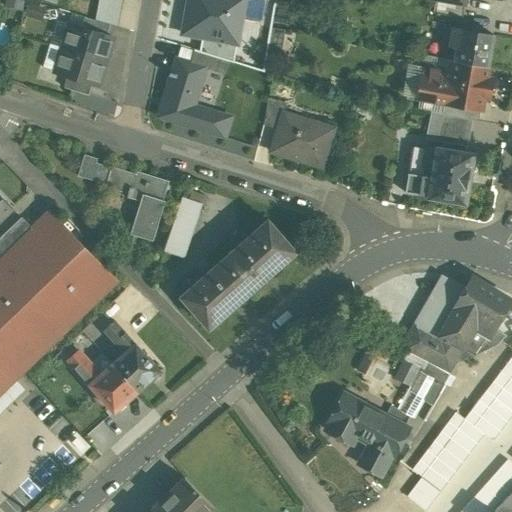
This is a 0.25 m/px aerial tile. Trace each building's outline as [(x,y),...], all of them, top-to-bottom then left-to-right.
[(122,1),(117,0),(97,0),(96,8),(120,13),(122,1)] [(236,45),(237,45),(244,0),(186,0),(181,35),(202,39),(236,45)] [(464,6),(438,1),(436,14),(462,18),(464,6)] [(120,13),(96,8),(94,20),(110,25),(118,27),(120,13)] [(94,20),(85,18),(81,29),(106,36),(110,25),(94,20)] [(81,29),(68,24),(61,48),(107,63),(114,39),(106,36),(81,29)] [(291,32),(271,28),(267,51),(286,55),(291,32)] [(493,35),(452,28),(448,46),(456,48),(454,60),(487,66),(493,35)] [(422,37),(412,36),(411,44),(421,45),(422,37)] [(236,45),(202,39),(200,52),(233,61),(236,45)] [(241,61),(261,57),(258,41),(238,45),(241,61)] [(107,63),(61,48),(53,73),(91,84),(99,86),(107,63)] [(214,57),(194,51),(190,63),(204,67),(204,69),(212,71),(216,58),(214,57)] [(230,117),(193,105),(204,69),(204,67),(190,63),(176,59),(172,73),(169,72),(168,76),(171,77),(165,97),(171,99),(165,119),(224,137),(230,117)] [(487,67),(454,61),(454,60),(446,59),(444,71),(425,67),(419,98),(444,103),(446,103),(446,102),(480,108),(482,97),(486,98),(489,79),(485,78),(487,67)] [(91,84),(67,77),(63,88),(88,96),(91,84)] [(285,104),(267,99),(263,124),(277,128),(282,113),(283,113),(285,104)] [(480,108),(446,102),(446,103),(444,103),(442,114),(472,120),(478,121),(480,108)] [(283,113),(282,113),(277,128),(270,152),(322,168),(334,128),(283,113)] [(442,114),(442,115),(436,141),(466,147),(472,120),(442,114)] [(472,154),(436,149),(436,150),(425,149),(422,171),(408,169),(404,193),(465,202),(472,154)] [(97,160),(84,157),(78,178),(91,181),(97,160)] [(168,183),(138,174),(137,176),(112,169),(106,188),(128,195),(126,200),(130,201),(130,199),(141,202),(132,233),(151,239),(168,183)] [(0,196),(0,220),(12,209),(0,196)] [(182,199),(165,251),(183,257),(201,205),(182,199)] [(14,226),(0,239),(0,393),(116,281),(49,211),(31,228),(32,230),(25,237),(14,226)] [(31,228),(21,218),(13,225),(14,226),(25,237),(32,230),(31,228)] [(227,262),(252,291),(296,254),(270,224),(252,239),(250,237),(240,246),(242,249),(227,262)] [(252,291),(227,262),(213,275),(210,272),(199,281),(202,284),(183,300),(208,329),(252,291)] [(465,289),(445,277),(417,326),(438,337),(455,307),(465,289)] [(508,301),(473,278),(465,289),(455,307),(490,330),(491,329),(508,301)] [(490,330),(455,307),(438,337),(461,349),(474,356),(494,346),(504,336),(491,329),(490,330)] [(135,345),(114,321),(104,330),(125,353),(135,345)] [(438,337),(417,326),(409,340),(411,341),(455,363),(461,349),(438,337)] [(455,363),(411,341),(407,351),(427,362),(449,374),(455,363)] [(125,353),(112,365),(136,392),(159,372),(135,345),(125,353)] [(421,373),(427,362),(407,351),(394,379),(410,387),(419,371),(421,373)] [(100,376),(79,352),(69,361),(90,385),(100,376)] [(511,358),(464,420),(483,435),(492,442),(511,416),(511,358)] [(450,375),(427,362),(421,373),(434,380),(444,386),(450,375)] [(136,392),(112,365),(100,376),(90,385),(114,412),(136,392)] [(444,386),(434,380),(422,401),(432,406),(444,386)] [(384,417),(345,397),(327,430),(351,442),(355,435),(371,443),(360,463),(379,473),(404,428),(403,428),(384,417)] [(409,417),(390,406),(384,417),(403,428),(409,417)] [(421,478),(439,492),(483,435),(464,420),(455,414),(412,470),(421,478)] [(460,511),(493,511),(494,511),(511,491),(511,464),(507,460),(460,511)] [(184,478),(149,511),(209,511),(214,508),(184,478)] [(424,511),(439,492),(421,478),(406,497),(424,511)] [(511,511),(511,491),(494,511),(495,511),(511,511)]
